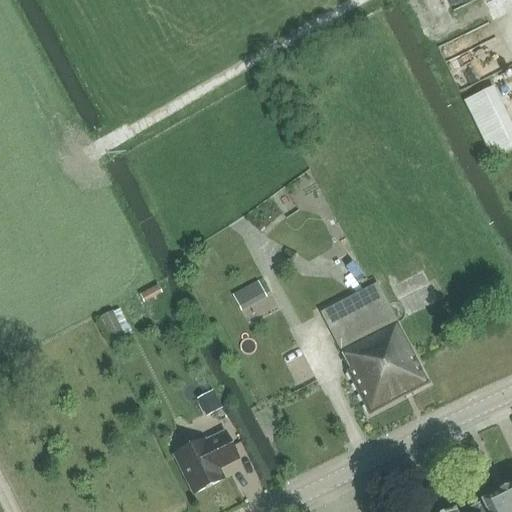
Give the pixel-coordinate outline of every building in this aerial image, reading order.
[(455,87),(511,61),(492,21),(475,29),(481,40),(471,44),(465,32),(435,46),(455,87)] [(511,123),(496,85),(462,99),(487,159),(511,149),(511,123)] [(331,107),(321,114),(330,127),(340,120),(331,107)] [(337,159),(342,168),(371,155),(366,146),(337,159)] [(296,202),(330,178),(318,161),(284,184),(296,202)] [(346,373),(369,417),(430,386),(377,284),(321,314),(350,370),(346,373)] [(175,456),(194,495),(225,480),(220,470),(239,461),(224,430),(205,439),(206,441),(175,456)] [(511,511),(511,488),(475,507),(477,511),(511,511)]
